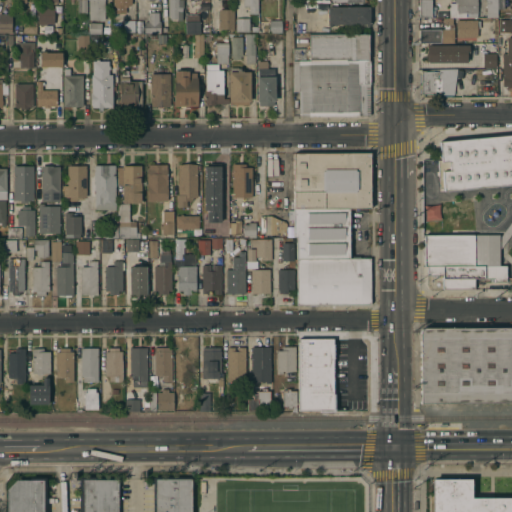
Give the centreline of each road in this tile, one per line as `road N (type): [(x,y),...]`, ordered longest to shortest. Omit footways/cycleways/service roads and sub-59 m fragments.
road 1 (residential): [(396,319),(0,320)]
road 2 (residential): [(390,136),(0,136)]
road 3 (primary): [(242,448),(42,449)]
road 4 (primary): [(396,367),(391,177)]
road 5 (primary): [(396,447),(242,448)]
road 6 (primary): [(390,136),(389,0)]
road 7 (residential): [(390,136),(417,115),(511,114)]
